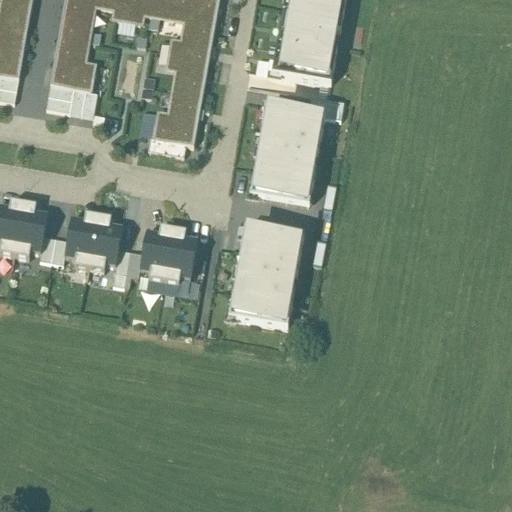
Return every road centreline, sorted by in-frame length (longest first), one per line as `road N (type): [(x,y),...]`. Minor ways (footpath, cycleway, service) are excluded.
road 1 (residential): [(248,0),(215,195)]
road 2 (residential): [(109,177),(90,146),(0,130)]
